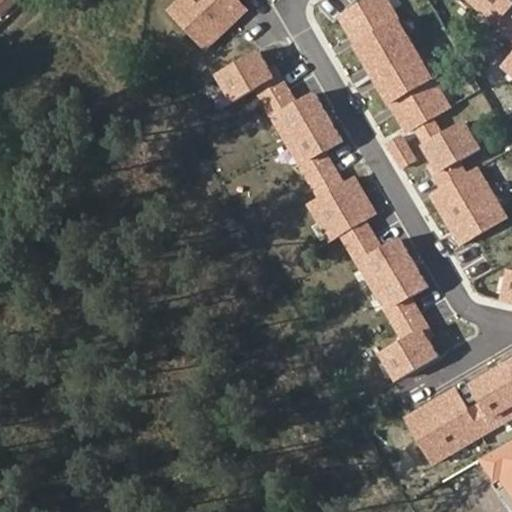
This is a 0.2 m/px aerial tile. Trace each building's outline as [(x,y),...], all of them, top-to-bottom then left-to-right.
[(259,0),(178,0),(167,11),(208,52),(259,0)] [(383,0),(375,0),(345,17),(444,189),(432,196),(462,248),(511,220),(383,0)] [(511,0),(458,0),(511,45),(511,57),(502,70),(511,78),(511,0)] [(439,350),(272,42),(212,74),(230,107),(259,92),(395,343),(383,349),(396,374),(439,350)] [(387,140),(404,165),(421,155),(404,129),(387,140)] [(511,269),(507,269),(501,304),(511,305),(511,269)] [(429,461),(511,418),(511,354),(403,411),(429,461)] [(511,442),(467,469),(480,488),(487,483),(506,511),(508,511),(511,509),(511,442)] [(501,511),(511,511),(511,509),(508,511),(506,511),(487,483),(483,486),(501,511)]
